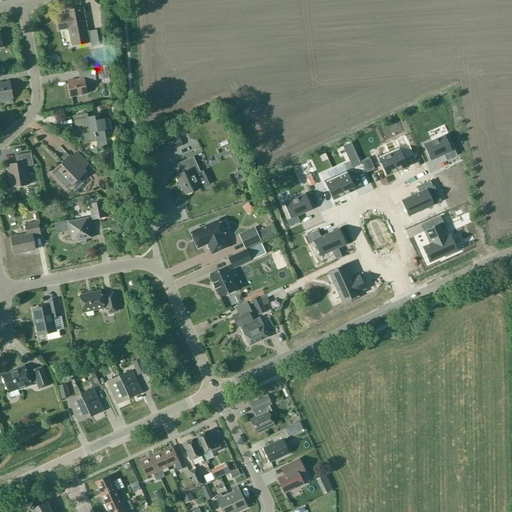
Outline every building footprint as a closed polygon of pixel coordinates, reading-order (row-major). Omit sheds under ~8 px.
[(82,8),(66,11),(66,14),(56,16),(59,29),(59,28),(68,26),(71,41),(87,38),(87,42),(88,41),(82,8)] [(96,30),(88,31),(91,47),(99,45),(96,30)] [(94,69),(78,72),(78,73),(79,72),(81,78),(67,81),(70,97),(87,93),(85,85),(96,83),(94,69)] [(56,74),(58,81),(65,79),(64,72),(56,74)] [(0,100),(12,98),(9,82),(0,83),(0,100)] [(108,118),(95,121),(94,116),(88,117),(87,113),(74,116),(76,128),(89,126),(89,128),(90,128),(91,132),(84,134),(86,143),(96,141),(98,148),(106,146),(105,138),(112,137),(108,118)] [(423,144),(430,160),(444,154),(446,160),(456,155),(454,149),(452,150),(444,135),(423,144)] [(156,144),(159,153),(182,145),(179,137),(156,144)] [(397,171),(407,166),(398,147),(388,151),(397,171)] [(386,175),(397,171),(388,151),(377,156),(386,175)] [(31,152),(15,155),(16,163),(7,164),(8,173),(9,173),(12,187),(29,184),(26,166),(33,165),(31,152)] [(70,156),(51,174),(65,189),(84,171),(70,156)] [(200,172),(193,156),(178,163),(180,169),(174,172),(184,194),(208,183),(203,171),(200,172)] [(355,190),(346,170),(335,175),(344,195),(355,190)] [(333,200),(344,195),(335,175),(324,181),(333,200)] [(408,216),(434,204),(427,189),(432,186),(430,181),(417,186),(419,192),(401,200),(408,216)] [(312,209),(305,193),(283,203),(290,218),(285,221),(288,226),(299,221),(297,216),(312,209)] [(92,219),(106,216),(103,200),(88,203),(91,217),(92,219)] [(69,221),(68,220),(54,223),(56,233),(69,231),(72,241),(78,240),(78,242),(80,243),(82,243),(84,242),(85,241),(86,239),(92,237),(88,220),(92,219),(91,217),(69,221)] [(225,236),(218,219),(199,228),(198,227),(194,229),(193,230),(190,232),(198,248),(207,244),(211,245),(214,253),(228,247),(223,236),(225,236)] [(37,221),(24,224),(26,234),(11,237),(14,253),(35,249),(32,234),(40,233),(37,221)] [(441,223),(425,230),(431,243),(422,247),(429,262),(444,255),(445,257),(453,253),(452,251),(457,249),(450,234),(448,235),(444,226),(442,227),(441,223)] [(275,235),(271,226),(249,235),(253,245),(275,235)] [(320,256),(332,251),(336,260),(342,257),(337,248),(346,244),(339,228),(320,237),(318,230),(304,236),(308,244),(313,241),(320,256)] [(252,259),(247,248),(229,256),(234,267),(252,259)] [(358,292),(366,289),(359,275),(352,278),(346,263),(328,271),(342,302),(349,299),(350,301),(359,297),(357,295),(359,294),(358,292)] [(236,289),(225,266),(209,274),(213,283),(212,283),(215,288),(216,287),(220,296),(236,289)] [(117,311),(113,293),(101,295),(100,291),(79,295),(83,312),(107,307),(108,312),(117,311)] [(260,298),(252,301),(258,314),(266,311),(260,298)] [(59,329),(55,330),(52,317),(60,315),(57,300),(47,302),(48,306),(32,309),(38,334),(46,333),(48,339),(59,336),(58,330),(59,330),(59,329)] [(251,311),(246,301),(235,307),(238,313),(232,315),(236,324),(238,323),(249,345),(269,336),(261,320),(260,321),(258,317),(252,320),(249,312),(251,311)] [(102,361),(104,367),(112,363),(109,358),(102,361)] [(11,371),(11,372),(2,375),(8,392),(18,388),(19,389),(31,385),(31,384),(36,381),(39,388),(49,384),(43,366),(32,370),(34,375),(28,377),(24,366),(11,371)] [(141,392),(131,370),(119,376),(129,398),(141,392)] [(95,388),(104,382),(99,374),(90,380),(95,388)] [(119,376),(107,381),(117,403),(129,398),(119,376)] [(58,385),(61,398),(69,396),(66,383),(58,385)] [(92,388),(80,394),(90,416),(102,410),(92,388)] [(80,394),(68,399),(79,421),(90,416),(80,394)] [(269,405),(271,404),(267,395),(249,403),(254,412),(255,411),(257,417),(250,420),(256,433),(274,425),(268,412),(271,411),(269,405)] [(284,429),(270,435),(274,442),(263,447),(270,462),(289,453),(282,439),(288,436),(284,429)] [(207,431),(195,436),(202,453),(210,449),(212,453),(221,449),(218,441),(212,443),(207,431)] [(190,460),(202,455),(195,438),(183,444),(190,460)] [(172,447),(161,452),(168,466),(174,463),(177,471),(182,469),(172,447)] [(168,466),(161,452),(150,456),(160,478),(164,476),(161,469),(168,466)] [(150,456),(139,461),(146,476),(152,473),(156,480),(160,478),(150,456)] [(284,475),(277,478),(284,493),(303,484),(299,475),(305,472),(299,459),(281,468),(284,475)] [(227,479),(239,470),(235,465),(223,474),(227,479)] [(195,468),(189,471),(196,486),(202,484),(195,468)] [(109,475),(95,481),(100,492),(121,483),(119,478),(112,481),(109,475)] [(100,492),(104,503),(119,497),(116,490),(123,487),(121,483),(100,492)] [(200,487),(206,500),(212,497),(206,484),(200,487)] [(232,488),(233,491),(228,494),(236,511),(247,507),(237,485),(232,488)] [(181,495),(185,503),(193,499),(189,491),(181,495)] [(236,511),(228,494),(222,496),(221,493),(215,496),(222,511),(236,511)] [(104,503),(108,511),(113,511),(131,504),(129,500),(122,503),(119,497),(104,503)] [(51,511),(48,506),(49,505),(47,501),(34,507),(32,502),(20,507),(22,511),(51,511)]
